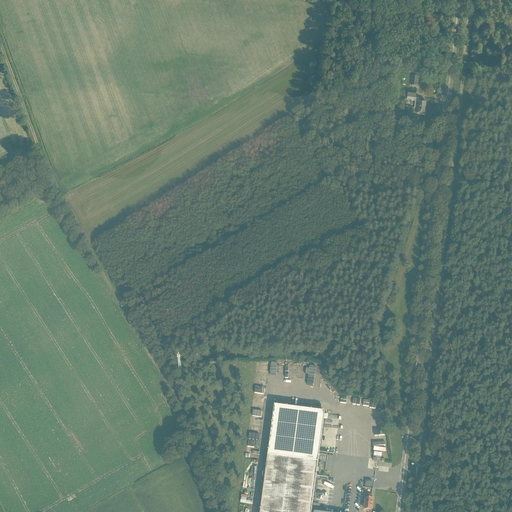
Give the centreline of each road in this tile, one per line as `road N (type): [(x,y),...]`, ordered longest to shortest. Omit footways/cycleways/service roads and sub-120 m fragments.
road 1 (track): [(217,511),(174,392),(51,183),(0,42)]
road 2 (secondary): [(398,511),(459,0)]
